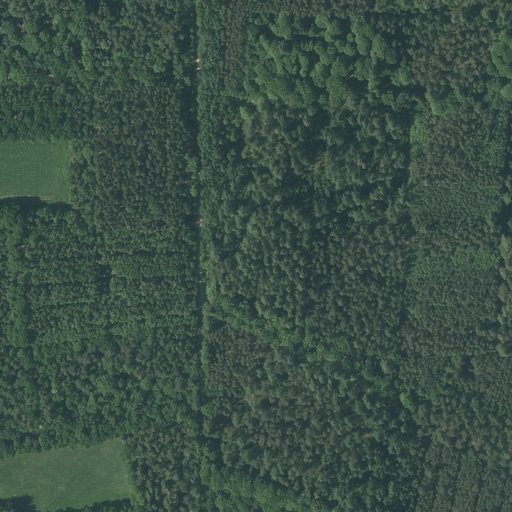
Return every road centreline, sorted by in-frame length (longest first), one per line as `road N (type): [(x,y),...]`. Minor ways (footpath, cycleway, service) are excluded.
road 1 (track): [(511,445),(198,282)]
road 2 (track): [(511,19),(247,6),(241,71),(231,87)]
road 3 (track): [(511,103),(196,86)]
road 4 (track): [(196,86),(200,401)]
road 5 (track): [(495,351),(508,102)]
road 6 (track): [(317,92),(299,336)]
road 7 (track): [(0,435),(200,401)]
road 8 (track): [(344,511),(198,460)]
road 9 (track): [(391,383),(398,349),(511,352)]
